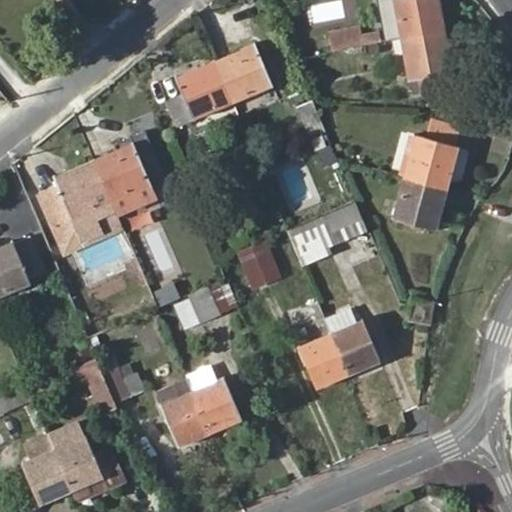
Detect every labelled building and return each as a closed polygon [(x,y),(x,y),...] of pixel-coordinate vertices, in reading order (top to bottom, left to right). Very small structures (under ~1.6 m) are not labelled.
[(398,0),(406,36),(445,28),(439,0),(398,0)] [(328,33),(332,51),(359,45),(381,41),(380,33),(363,36),(361,27),(328,33)] [(453,71),(445,28),(406,36),(414,77),(417,77),(420,95),(451,90),(448,71),(453,71)] [(255,43),(215,61),(231,98),(271,80),(255,43)] [(231,98),(215,61),(177,77),(183,91),(166,98),(176,122),(231,98)] [(297,107),(310,136),(323,130),(311,102),(297,107)] [(407,177),(447,188),(458,147),(455,146),(460,129),(431,121),(425,138),(418,136),(407,177)] [(135,143),(94,159),(110,198),(117,214),(157,196),(151,180),(135,143)] [(39,191),(52,223),(71,215),(84,245),(123,228),(117,214),(110,198),(94,159),(55,176),(58,183),(39,191)] [(435,229),(447,188),(407,177),(396,219),(435,229)] [(288,230),(303,265),(332,253),(330,246),(369,230),(357,202),(288,230)] [(71,215),(52,223),(65,253),(84,245),(71,215)] [(31,234),(0,247),(0,292),(30,280),(30,279),(46,272),(31,234)] [(272,270),(260,242),(251,246),(241,250),(253,278),(272,270)] [(227,279),(208,287),(220,314),(238,306),(227,279)] [(220,314),(208,287),(195,293),(190,295),(202,322),(220,314)] [(332,334),(348,372),(380,358),(364,321),(357,323),(351,307),(325,317),(332,334)] [(316,384),(348,372),(332,334),(301,348),(316,384)] [(102,408),(115,402),(103,373),(99,364),(86,369),(102,408)] [(193,393),(209,430),(242,416),(226,379),(218,383),(211,366),(186,376),(193,393)] [(103,373),(115,402),(130,396),(119,369),(117,367),(103,373)] [(34,402),(27,385),(0,397),(0,419),(6,417),(5,414),(34,402)] [(177,444),(209,430),(193,393),(162,406),(177,444)] [(71,488),(75,497),(107,483),(88,437),(78,441),(72,426),(49,437),(49,438),(55,451),(71,488)] [(40,502),(71,488),(55,451),(49,438),(28,447),(34,460),(24,464),(40,502)] [(110,448),(95,454),(107,483),(122,476),(110,448)]
